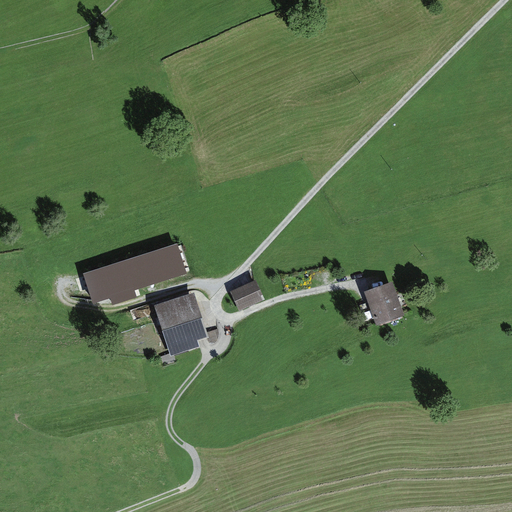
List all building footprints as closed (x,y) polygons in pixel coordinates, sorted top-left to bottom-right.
[(183,239),(85,266),(95,304),(139,293),(137,285),(191,271),(183,239)] [(256,281),(231,292),(237,307),(263,296),(256,281)] [(391,288),(368,295),(378,324),(400,316),(391,288)] [(192,298),(158,309),(172,353),(196,345),(195,341),(205,337),(192,298)] [(211,336),(219,335),(218,327),(210,328),(211,336)]
